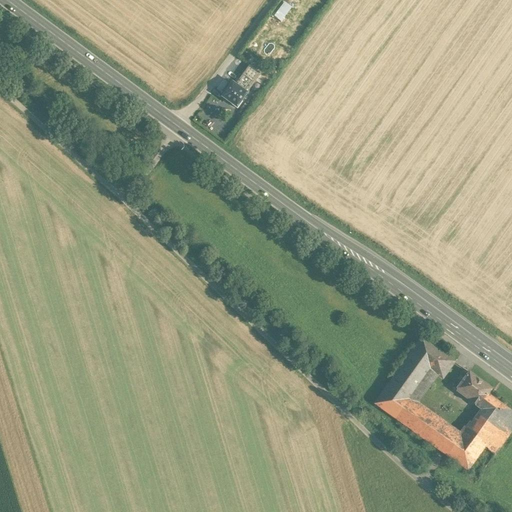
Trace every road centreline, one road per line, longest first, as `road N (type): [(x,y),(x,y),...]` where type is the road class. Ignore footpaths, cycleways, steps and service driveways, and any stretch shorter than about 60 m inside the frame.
road 1 (secondary): [(511,368),(3,0)]
road 2 (track): [(452,511),(124,202)]
road 3 (track): [(0,91),(124,202)]
